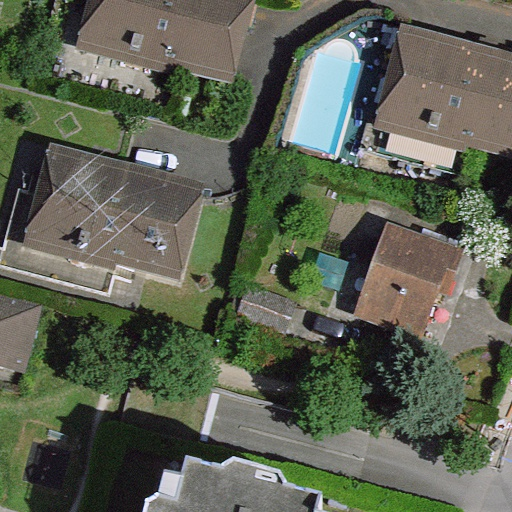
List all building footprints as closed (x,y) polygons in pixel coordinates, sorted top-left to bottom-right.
[(250,1),(244,0),(100,0),(89,43),(228,81),(250,1)] [(511,70),(408,42),(386,121),(511,155),(511,70)] [(37,239),(176,277),(198,198),(58,160),(37,239)] [(462,258),(393,233),(368,307),(426,327),(439,292),(448,294),(462,258)] [(300,307),(251,291),(238,329),(287,345),(300,307)] [(37,311),(0,301),(0,363),(23,369),(37,311)] [(200,447),(214,392),(138,373),(124,428),(200,447)] [(222,487),(188,479),(179,511),(313,511),(286,504),(282,493),(234,480),(222,487)]
